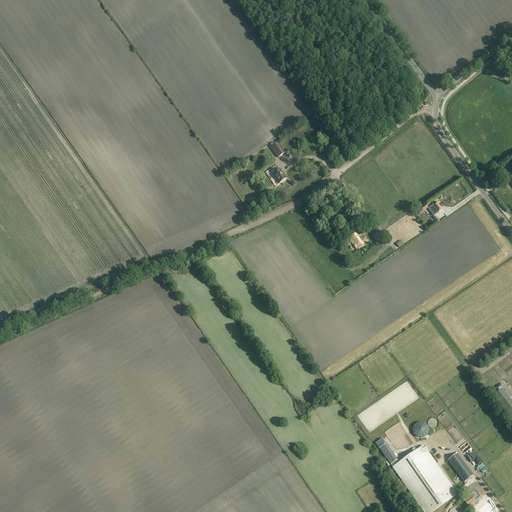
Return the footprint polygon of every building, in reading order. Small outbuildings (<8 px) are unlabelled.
[(278,158),(286,153),(278,142),(270,148),(278,158)] [(280,184),(286,180),(279,170),(273,174),(280,184)] [(438,214),(443,210),(437,202),(432,206),(438,214)] [(333,240),(341,234),(339,231),(330,237),(333,240)] [(372,236),(376,241),(378,242),(381,240),(381,238),(377,232),(375,232),(372,234),(372,236)] [(357,249),(363,244),(355,234),(349,238),(357,249)] [(486,373),(480,378),(482,381),(489,376),(486,373)] [(511,422),(511,403),(502,390),(493,397),(511,422)] [(422,511),(430,511),(457,494),(428,452),(425,448),(424,446),(393,467),(392,468),(401,480),(418,506),(422,511)] [(457,454),(448,461),(464,483),(473,476),(468,469),(464,463),(457,454)] [(475,481),(467,486),(471,494),(479,488),(475,481)] [(464,501),(468,507),(475,502),(471,496),(464,501)] [(486,511),(488,511),(492,509),(491,508),(492,508),(495,506),(490,499),(490,500),(488,497),(477,504),(479,507),(479,508),(481,511),(486,511),(487,511),(486,511)]
